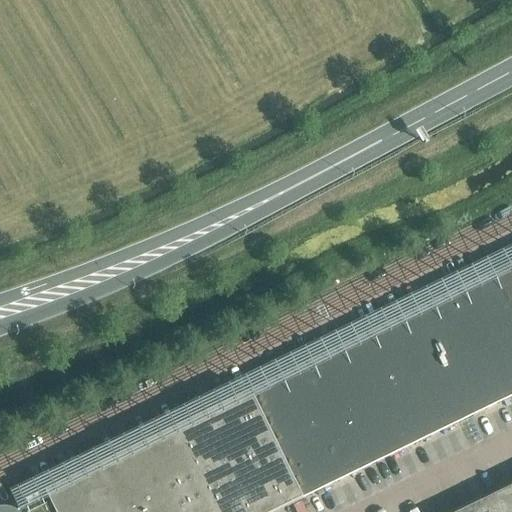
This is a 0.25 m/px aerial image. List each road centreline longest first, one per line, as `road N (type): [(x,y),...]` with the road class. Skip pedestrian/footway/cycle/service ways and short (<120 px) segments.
road 1 (unclassified): [(0,471),(511,222)]
road 2 (secondary): [(0,314),(140,263),(511,73)]
road 3 (unclassified): [(367,511),(511,441)]
